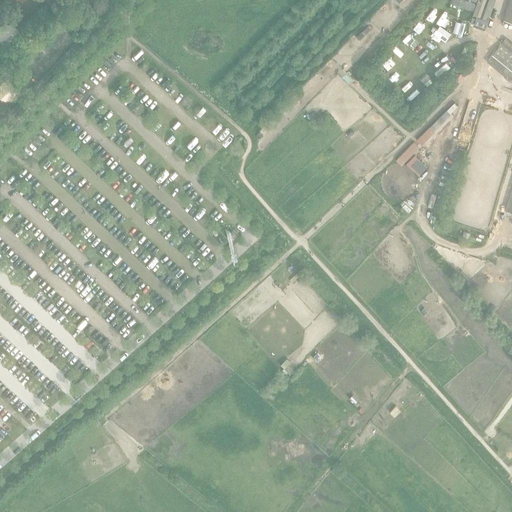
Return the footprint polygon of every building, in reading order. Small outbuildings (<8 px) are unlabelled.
[(450,0),(450,2),(472,10),(475,4),(465,0),(450,0)] [(477,0),(472,15),(477,16),(482,0),(477,0)] [(488,0),(482,18),(488,20),(494,0),(488,0)] [(474,23),(486,26),(487,22),(476,18),(474,23)] [(503,77),(510,82),(511,80),(511,42),(505,37),(486,61),(504,76),(503,77)]
